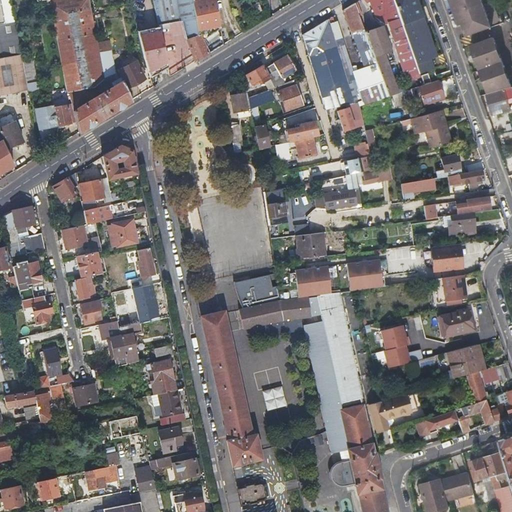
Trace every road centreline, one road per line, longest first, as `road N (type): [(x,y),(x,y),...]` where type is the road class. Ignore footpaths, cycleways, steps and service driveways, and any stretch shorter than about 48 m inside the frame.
road 1 (residential): [(132,115),(225,511)]
road 2 (residential): [(511,213),(434,0)]
road 3 (residential): [(76,364),(32,178)]
road 4 (secondary): [(132,115),(291,18)]
road 5 (residential): [(408,511),(400,481),(412,461),(511,428)]
road 6 (residential): [(291,18),(336,158)]
